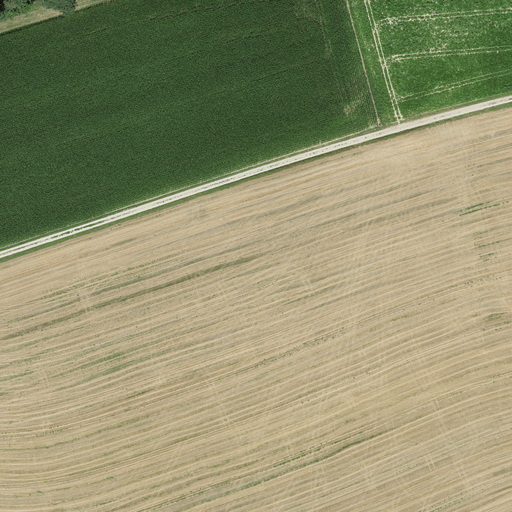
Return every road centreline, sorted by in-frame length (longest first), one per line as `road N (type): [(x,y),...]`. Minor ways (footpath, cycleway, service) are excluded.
road 1 (track): [(0,255),(511,100)]
road 2 (track): [(480,109),(489,319)]
